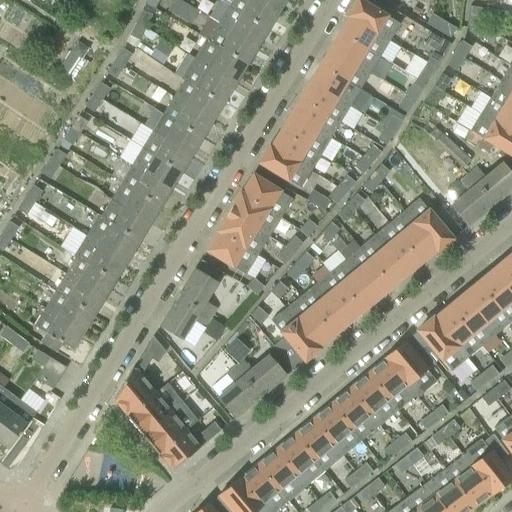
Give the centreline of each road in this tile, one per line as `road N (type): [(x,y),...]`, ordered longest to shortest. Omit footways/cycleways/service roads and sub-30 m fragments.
road 1 (residential): [(19,510),(334,0)]
road 2 (residential): [(164,511),(511,227)]
